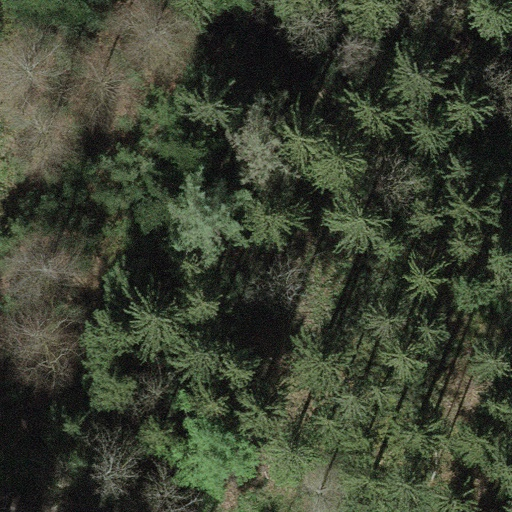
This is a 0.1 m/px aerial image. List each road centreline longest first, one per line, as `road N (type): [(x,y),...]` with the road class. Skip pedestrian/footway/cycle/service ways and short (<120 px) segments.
road 1 (track): [(0,495),(217,511)]
road 2 (track): [(0,397),(155,505)]
